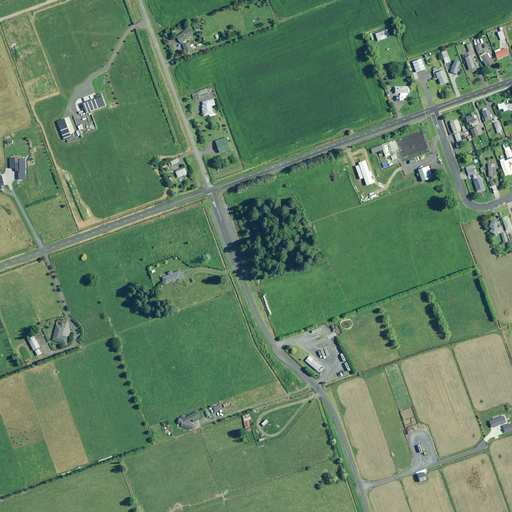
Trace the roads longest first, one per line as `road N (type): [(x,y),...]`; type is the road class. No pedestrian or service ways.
road 1 (unclassified): [(368,511),(329,403),(262,325),(210,189)]
road 2 (tertiary): [(210,189),(432,109)]
road 3 (tertiary): [(0,266),(210,189)]
road 4 (unclassified): [(210,189),(140,0)]
road 5 (residential): [(432,109),(466,202),(483,207),(511,197)]
